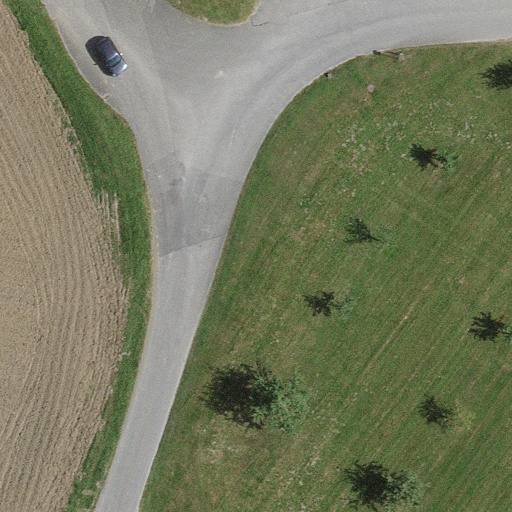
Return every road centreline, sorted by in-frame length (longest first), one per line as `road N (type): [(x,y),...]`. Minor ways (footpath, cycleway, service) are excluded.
road 1 (unclassified): [(201,85),(179,308),(114,511)]
road 2 (unclassified): [(201,85),(384,16),(511,8)]
road 3 (unclassified): [(78,0),(140,53),(201,85)]
